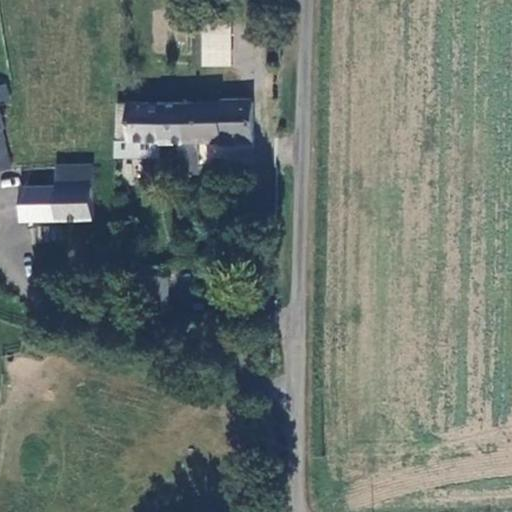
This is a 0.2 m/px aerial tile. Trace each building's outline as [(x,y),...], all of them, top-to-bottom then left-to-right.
[(205,23),(205,68),(229,68),(231,23),(205,23)] [(0,171),(13,168),(3,129),(6,128),(1,102),(9,101),(5,85),(0,86),(0,171)] [(255,103),(184,105),(183,140),(182,174),(194,174),(194,152),(192,140),(254,139),(255,103)] [(184,105),(116,106),(117,142),(160,141),(183,140),(184,105)] [(159,154),(160,141),(117,142),(117,155),(159,154)] [(127,164),(117,164),(118,196),(127,196),(127,164)] [(94,223),(93,168),(57,170),(59,224),(94,223)] [(170,273),(137,272),(144,297),(169,298),(170,273)]
